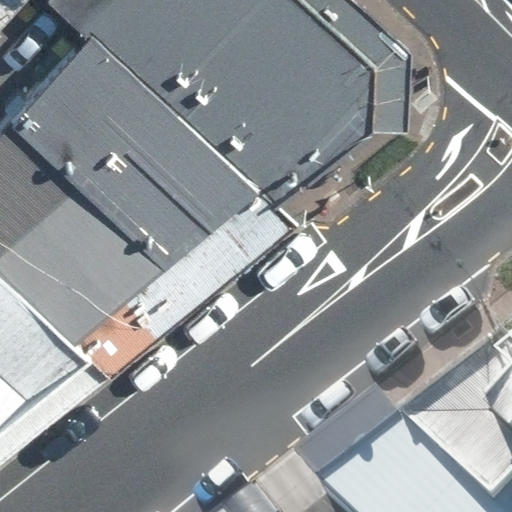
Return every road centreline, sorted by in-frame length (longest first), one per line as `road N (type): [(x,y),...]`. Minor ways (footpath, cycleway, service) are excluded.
road 1 (tertiary): [(336,305),(84,511)]
road 2 (tertiary): [(336,305),(511,82)]
road 3 (tertiary): [(511,191),(435,250),(336,305)]
